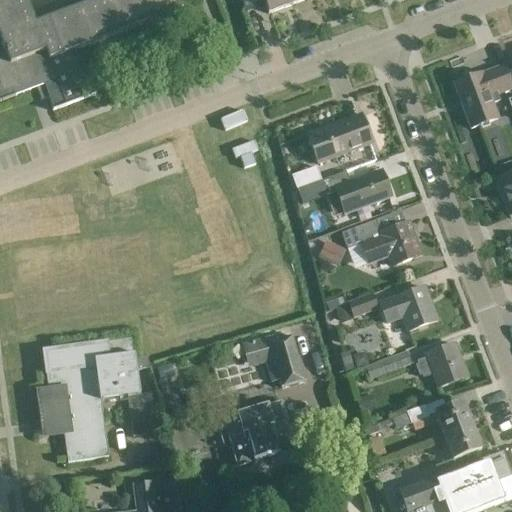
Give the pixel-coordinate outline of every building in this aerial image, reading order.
[(0,103),(44,87),(53,111),(52,112),(52,113),(95,97),(95,96),(94,96),(77,52),(185,12),(180,0),(181,0),(68,0),(31,14),(25,0),(0,0),(0,42),(4,54),(0,55),(0,103)] [(241,0),(246,13),(265,6),(262,0),(241,0)] [(292,7),(289,0),(262,0),(265,6),(268,15),(292,7)] [(511,91),(510,87),(503,68),(481,76),(454,86),(471,131),(497,121),(485,89),(492,86),(496,97),(511,91)] [(318,166),(371,146),(360,117),(359,117),(360,120),(321,135),(320,132),(307,137),(318,166)] [(483,138),(471,140),(475,161),(487,158),(483,138)] [(298,192),(321,183),(317,172),(303,177),(304,180),(295,184),(298,192)] [(346,174),(321,183),(326,197),(335,193),(344,217),(391,200),(381,173),(350,185),(346,174)] [(511,175),(495,182),(509,219),(511,217),(511,175)] [(347,252),(359,247),(367,268),(388,260),(392,269),(421,258),(408,225),(405,226),(400,213),(341,236),(347,252)] [(346,253),(328,245),(321,262),(338,270),(346,253)] [(408,334),(418,330),(437,323),(425,290),(379,306),(386,325),(402,319),(408,334)] [(345,307),(345,306),(335,310),(336,313),(341,326),(353,322),(352,320),(377,311),(372,297),(348,305),(348,306),(345,307)] [(335,310),(345,306),(342,298),(336,300),(337,302),(326,306),(329,315),(336,313),(335,310)] [(283,336),(242,346),(248,370),(265,366),(270,385),(279,383),(280,389),(305,382),(298,360),(292,337),(284,339),(283,336)] [(48,394),(40,395),(45,437),(63,435),(68,465),(87,462),(107,459),(107,454),(130,451),(126,425),(103,428),(100,402),(127,398),(132,440),(157,436),(154,416),(151,396),(140,397),(138,381),(137,377),(135,361),(134,357),(133,357),(131,341),(103,345),(103,348),(95,349),(95,346),(54,352),(55,355),(46,356),(48,373),(45,373),(48,394)] [(454,346),(436,353),(424,357),(426,361),(417,364),(423,379),(432,376),(437,390),(467,379),(454,346)] [(349,353),(340,355),(345,374),(354,372),(349,353)] [(366,354),(353,358),(356,371),(370,368),(366,354)] [(406,355),(365,370),(370,382),(411,367),(406,355)] [(148,359),(137,361),(138,372),(149,370),(148,359)] [(173,388),(160,392),(164,407),(177,404),(173,388)] [(376,410),(372,397),(356,402),(361,415),(376,410)] [(426,430),(436,426),(441,439),(472,428),(462,404),(443,411),(440,402),(407,414),(391,420),(395,430),(400,430),(411,425),(411,427),(423,423),(426,430)] [(294,452),(281,404),(223,421),(237,468),(254,463),(254,464),(277,458),(277,456),(294,452)] [(481,452),(472,428),(441,439),(450,463),(434,469),(438,479),(465,469),(462,459),(481,452)] [(504,479),(496,457),(466,468),(475,491),(504,479)] [(404,511),(447,511),(445,503),(474,492),(465,469),(438,479),(398,494),(404,511)] [(178,511),(175,481),(152,484),(134,486),(136,511),(178,511)]
